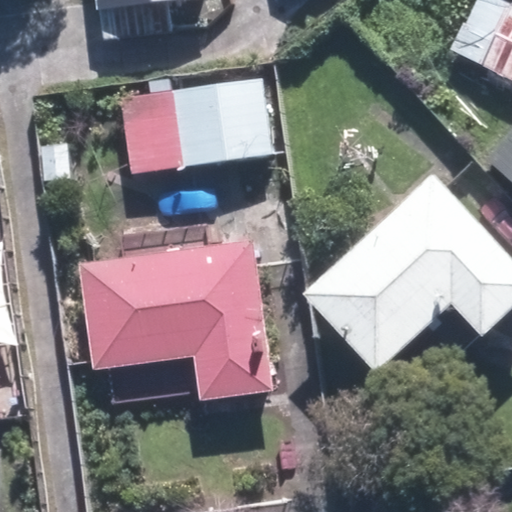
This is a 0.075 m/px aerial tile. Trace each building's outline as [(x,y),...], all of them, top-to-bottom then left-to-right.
[(101,0),(103,16),(217,4),(217,0),(101,0)] [(511,5),(499,0),(482,0),(457,57),(511,82),(511,5)] [(270,82),(126,100),(135,177),(280,158),(270,82)] [(511,130),(488,158),(511,179),(511,130)] [(511,327),(511,258),(446,184),(315,300),(388,382),(469,310),(497,340),(511,327)] [(211,405),(281,395),(260,243),(86,268),(101,374),(204,359),(211,405)]
